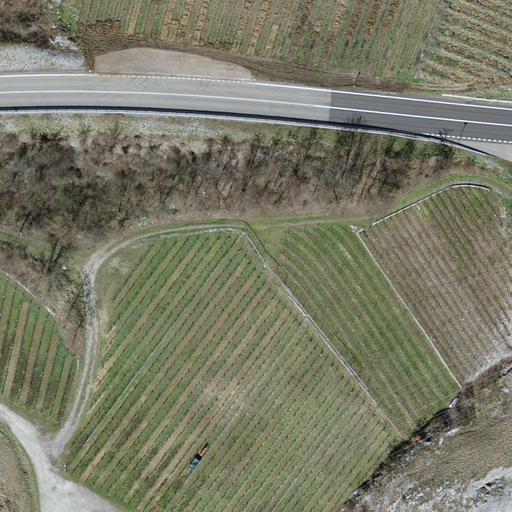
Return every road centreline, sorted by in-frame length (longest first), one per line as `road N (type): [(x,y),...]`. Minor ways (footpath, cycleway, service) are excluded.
road 1 (track): [(41,459),(79,407),(93,333),(89,273),(119,242),(181,226),(362,216),(460,178),(483,179),(511,195)]
road 2 (primary): [(511,125),(192,95),(0,92)]
road 3 (track): [(0,411),(41,459),(69,471),(79,498),(106,511)]
